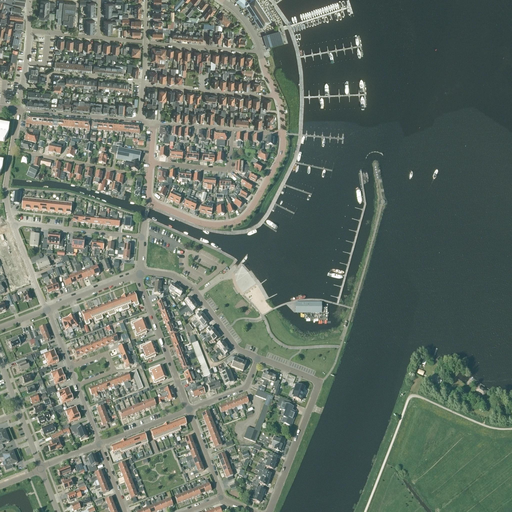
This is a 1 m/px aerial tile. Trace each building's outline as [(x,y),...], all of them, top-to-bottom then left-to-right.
[(86,5),(86,15),(88,15),(95,15),(95,3),(89,3),(87,3),(87,0),(80,0),(80,3),(80,5),(84,5),(86,5)] [(184,0),(178,0),(174,5),(174,9),(176,9),(184,0)] [(203,11),(204,9),(208,3),(204,0),(202,0),(198,5),(201,7),(200,9),(203,11)] [(245,0),(237,0),(237,1),(243,6),(244,4),(260,26),(270,19),(264,11),(266,9),(265,8),(270,4),(266,0),(250,0),(249,0),(247,0),(246,1),(245,0)] [(74,25),(76,3),(60,2),(59,8),(57,8),(56,17),(58,17),(58,23),(62,24),(67,24),(74,25)] [(12,6),(13,6),(4,3),(2,9),(1,12),(1,13),(0,17),(1,17),(8,18),(8,15),(5,15),(5,13),(6,13),(6,10),(11,11),(12,6)] [(187,15),(189,17),(197,7),(195,5),(187,15)] [(214,7),(211,5),(206,13),(205,13),(204,16),(207,18),(210,14),(212,16),(214,13),(214,12),(216,9),(216,8),(215,8),(214,7)] [(49,13),(40,12),(39,18),(41,18),(41,19),(42,20),(43,20),(44,20),(45,19),(49,19),(54,19),(54,13),(49,13)] [(223,22),(227,17),(225,15),(224,14),(223,14),(223,13),(221,15),(220,15),(217,18),(219,20),(217,23),(219,24),(221,21),(222,22),(223,22)] [(222,22),(220,24),(223,26),(225,24),(227,26),(230,23),(229,22),(231,20),(230,20),(230,19),(229,18),(227,17),(223,22),(222,22)] [(22,28),(23,20),(9,19),(8,25),(15,26),(15,27),(22,28)] [(12,28),(6,27),(5,34),(4,40),(9,41),(11,33),(12,28)] [(158,30),(155,29),(155,32),(153,32),(152,38),(162,38),(163,33),(163,30),(158,29),(158,30)] [(233,38),(233,31),(228,30),(228,37),(225,37),(225,44),(226,44),(227,44),(228,44),(230,44),(231,38),(233,38)] [(266,47),(284,43),(284,42),(282,42),(281,38),(279,32),(272,34),(264,36),(267,47),(266,47)] [(10,46),(20,48),(22,37),(17,36),(12,35),(10,46)] [(244,45),(244,43),(245,43),(245,41),(245,37),(235,36),(234,40),(235,40),(237,41),(236,45),(240,45),(240,44),(244,45)] [(131,55),(140,56),(140,48),(140,47),(132,46),(132,47),(126,46),(126,48),(126,49),(130,50),(130,51),(131,51),(131,55)] [(157,63),(165,64),(165,62),(166,55),(165,55),(166,49),(152,48),(151,61),(157,62),(157,63)] [(181,51),(175,50),(174,58),(178,58),(177,62),(182,63),(183,57),(181,57),(181,51)] [(202,71),(203,61),(200,61),(201,53),(194,52),(194,60),(197,60),(196,71),(202,71)] [(243,56),(242,56),(241,56),(240,56),(237,56),(236,64),(236,69),(241,69),(242,64),(243,64),(244,56),(243,56)] [(99,66),(101,66),(101,63),(100,63),(100,60),(100,59),(98,59),(97,65),(93,65),(93,72),(99,72),(99,66)] [(61,62),(63,62),(63,60),(60,60),(60,62),(55,62),(55,68),(61,69),(61,62)] [(61,69),(67,69),(67,63),(69,63),(69,60),(66,60),(66,63),(63,62),(61,62),(61,69)] [(72,63),(69,63),(67,63),(67,69),(73,70),(73,63),(75,63),(75,61),(72,61),(72,63)] [(79,64),(81,64),(81,62),(78,61),(78,64),(75,63),(73,63),(73,70),(79,70),(79,64)] [(93,61),(89,61),(89,65),(87,64),(85,64),(85,71),(91,72),(91,65),(92,65),(93,61)] [(85,71),(85,64),(87,64),(87,62),(85,62),(84,62),(84,64),(81,64),(79,64),(79,70),(85,71)] [(105,66),(107,66),(107,64),(104,64),(104,66),(101,66),(99,66),(99,72),(105,73),(105,66)] [(111,67),(113,67),(113,64),(110,64),(110,67),(107,66),(105,66),(105,73),(111,73),(111,67)] [(138,76),(139,68),(136,68),(136,65),(128,64),(128,72),(132,72),(132,75),(138,76)] [(1,65),(0,70),(7,72),(12,73),(13,70),(12,70),(8,69),(8,66),(1,65)] [(117,67),(119,67),(119,65),(115,65),(115,67),(113,67),(111,67),(111,73),(117,74),(117,67)] [(119,67),(117,67),(117,74),(123,74),(123,72),(125,72),(126,66),(119,65),(119,67)] [(30,74),(29,81),(37,82),(38,69),(34,68),(34,69),(31,69),(31,74),(30,74)] [(174,76),(175,76),(175,69),(171,68),(171,75),(168,75),(167,82),(168,82),(169,83),(170,83),(171,82),(173,83),(174,76)] [(46,82),(47,75),(41,74),(41,76),(39,76),(38,82),(46,82)] [(258,82),(258,79),(257,79),(258,76),(251,76),(251,78),(255,79),(255,82),(253,82),(253,85),(253,90),(255,90),(256,90),(257,90),(258,90),(259,90),(259,86),(260,86),(261,83),(258,82)] [(62,85),(65,85),(65,80),(60,80),(60,77),(59,77),(54,77),(53,84),(62,85)] [(243,82),(243,79),(241,79),(240,81),(235,81),(235,88),(236,88),(236,89),(238,89),(239,88),(241,89),(242,82),(243,82)] [(154,99),(156,99),(157,91),(154,91),(154,90),(148,89),(148,97),(152,97),(152,99),(154,99)] [(251,98),(250,98),(248,98),(245,98),(245,105),(243,105),(243,111),(247,112),(248,105),(251,106),(251,98)] [(260,113),(264,114),(265,114),(266,114),(266,107),(270,108),(270,100),(264,100),(264,104),(263,107),(261,107),(260,113)] [(155,109),(155,105),(152,105),(152,103),(147,103),(147,108),(146,117),(154,117),(155,113),(157,113),(157,109),(155,109)] [(180,113),(181,106),(177,106),(177,112),(174,112),(173,119),(174,119),(174,120),(176,120),(177,119),(179,120),(180,113)] [(197,114),(197,111),(197,108),(195,108),(195,110),(194,114),(190,114),(189,121),(190,121),(192,121),(193,121),(196,121),(196,114),(197,114)] [(215,113),(215,111),(215,109),(211,109),(211,115),(207,115),(207,122),(208,122),(208,123),(210,123),(210,122),(213,123),(214,113),(215,113)] [(225,116),(226,110),(222,110),(221,116),(218,116),(217,123),(218,123),(218,124),(221,124),(221,123),(223,124),(224,116),(225,116)] [(230,117),(227,117),(226,124),(227,124),(230,125),(230,124),(233,124),(233,117),(234,117),(235,111),(231,111),(230,117)] [(264,114),(260,113),(259,113),(258,119),(255,118),(254,126),(255,126),(256,127),(257,127),(258,127),(261,127),(262,120),(264,120),(264,114)] [(270,114),(266,114),(265,114),(264,119),(267,119),(266,127),(270,127),(270,128),(272,128),(273,123),(273,120),(273,116),(270,115),(270,114)] [(0,141),(4,142),(8,134),(9,126),(3,125),(0,124),(0,141)] [(165,139),(165,144),(168,145),(169,136),(167,136),(168,129),(161,128),(160,129),(160,135),(164,135),(164,139),(165,139)] [(169,143),(173,143),(174,143),(174,137),(177,137),(178,130),(172,129),(171,137),(169,137),(169,143)] [(36,143),(39,133),(33,131),(32,134),(26,133),(25,140),(36,143)] [(251,150),(253,150),(254,150),(254,147),(254,143),(259,144),(260,137),(253,136),(252,143),(251,147),(251,150)] [(273,142),(274,138),(268,137),(267,141),(266,141),(265,149),(269,150),(269,146),(273,146),(274,146),(274,142),(273,142)] [(55,146),(54,154),(60,155),(61,148),(63,148),(64,144),(58,143),(57,147),(55,146)] [(73,150),(75,144),(71,143),(69,149),(68,149),(66,156),(74,158),(75,150),(73,150)] [(169,146),(169,145),(164,145),(164,147),(162,147),(162,146),(161,146),(161,150),(160,150),(159,158),(166,158),(167,150),(169,151),(169,146)] [(137,171),(139,163),(141,153),(118,149),(116,160),(125,162),(124,168),(130,169),(130,170),(137,171)] [(105,157),(106,151),(102,150),(101,156),(100,156),(98,163),(106,164),(107,157),(105,157)] [(266,162),(267,159),(266,159),(268,156),(258,151),(257,154),(259,155),(258,159),(260,160),(265,162),(265,161),(266,162)] [(209,155),(208,162),(214,163),(214,155),(214,154),(216,155),(216,152),(212,152),(211,155),(209,155)] [(34,167),(31,165),(26,175),(34,179),(39,168),(40,160),(35,159),(34,167)] [(261,172),(262,171),(261,170),(263,168),(260,166),(257,164),(257,162),(253,159),(250,163),(255,166),(253,170),(260,173),(260,172),(261,172)] [(54,179),(60,180),(61,172),(59,172),(61,164),(54,163),(52,172),(54,174),(55,174),(54,179)] [(63,173),(61,172),(60,180),(59,181),(63,182),(65,173),(69,174),(70,174),(71,167),(65,165),(63,173)] [(76,180),(79,180),(79,181),(81,182),(82,176),(80,176),(82,169),(75,167),(74,175),(77,176),(76,180)] [(167,183),(167,178),(165,178),(166,172),(162,171),(159,171),(158,172),(158,174),(158,181),(164,182),(164,184),(167,185),(167,184),(167,183)] [(251,173),(248,171),(246,175),(247,176),(248,175),(250,176),(249,178),(255,182),(258,178),(254,176),(254,175),(252,173),(251,173)] [(95,179),(94,179),(93,184),(98,185),(99,180),(101,181),(102,173),(96,172),(95,179)] [(167,185),(171,185),(172,179),(174,179),(175,172),(170,172),(170,176),(169,177),(169,178),(168,178),(167,183),(167,184),(167,185)] [(107,174),(105,182),(103,181),(100,192),(105,193),(107,186),(108,186),(110,185),(110,183),(111,183),(113,175),(107,174)] [(122,185),(123,177),(117,176),(116,183),(114,183),(112,192),(117,193),(119,184),(122,185)] [(250,191),(253,186),(250,185),(249,184),(245,182),(246,180),(243,178),(242,180),(243,180),(241,183),(245,185),(244,187),(250,191)] [(230,190),(233,190),(234,187),(234,185),(233,185),(234,181),(226,181),(225,190),(225,191),(227,192),(227,188),(230,188),(230,190)] [(170,189),(172,185),(171,185),(167,185),(164,184),(159,195),(164,198),(168,189),(170,189)] [(237,188),(234,194),(237,196),(239,192),(241,193),(239,195),(245,199),(248,195),(245,193),(244,192),(242,191),(240,190),(241,188),(238,186),(237,188)] [(174,202),(177,195),(174,194),(175,191),(173,190),(171,193),(168,200),(174,202)] [(13,197),(15,197),(14,204),(19,205),(20,200),(21,200),(21,193),(20,193),(15,193),(13,192),(13,197)] [(177,196),(177,195),(174,202),(179,204),(182,198),(179,197),(181,194),(179,193),(177,196)] [(233,196),(231,198),(235,201),(234,204),(240,208),(243,204),(239,201),(239,200),(235,198),(236,196),(234,195),(233,196)] [(189,209),(192,202),(189,201),(190,197),(188,197),(187,200),(186,199),(184,206),(189,209)] [(231,205),(230,201),(228,198),(227,199),(226,200),(227,202),(229,206),(227,207),(230,214),(234,212),(233,208),(233,207),(232,205),(231,205)] [(31,199),(23,199),(21,210),(29,211),(31,199)] [(39,200),(31,199),(29,211),(38,211),(39,200)] [(192,202),(189,209),(194,211),(197,204),(195,203),(196,200),(194,199),(193,202),(192,202)] [(47,201),(39,200),(38,211),(46,212),(47,201)] [(55,202),(47,201),(46,212),(54,213),(55,202)] [(63,203),(55,202),(54,213),(62,214),(63,203)] [(72,204),(63,203),(62,214),(70,215),(72,204)] [(133,219),(133,217),(129,217),(129,219),(125,219),(124,228),(130,229),(131,219),(133,219)] [(53,246),(54,234),(48,233),(47,240),(43,240),(42,248),(46,249),(47,245),(53,246)] [(0,242),(8,239),(6,234),(0,236),(0,242)] [(63,242),(59,242),(60,234),(60,235),(54,234),(53,246),(59,247),(58,248),(62,248),(63,242)] [(73,254),(74,250),(78,251),(79,239),(73,238),(72,238),(71,246),(67,246),(67,253),(73,254)] [(10,245),(8,239),(0,242),(0,243),(2,248),(10,245)] [(79,239),(78,251),(83,251),(83,253),(87,254),(87,247),(84,247),(85,239),(84,239),(79,239)] [(118,244),(118,248),(124,249),(123,252),(130,253),(130,246),(124,245),(118,244)] [(4,253),(12,250),(10,245),(2,248),(4,253)] [(6,258),(14,255),(12,250),(4,253),(6,258)] [(117,255),(123,256),(123,260),(129,260),(130,253),(123,252),(119,252),(117,252),(117,255)] [(17,260),(14,255),(6,258),(8,263),(17,260)] [(46,259),(36,263),(38,267),(48,263),(54,260),(52,257),(46,259)] [(10,268),(19,265),(17,260),(8,263),(10,268)] [(105,272),(110,270),(107,264),(109,263),(108,260),(101,263),(102,265),(105,272)] [(91,269),(94,276),(99,274),(97,267),(94,268),(91,262),(90,263),(89,263),(91,269)] [(12,274),(21,270),(19,265),(10,268),(12,274)] [(88,278),(86,271),(82,273),(79,265),(77,266),(83,281),(88,278)] [(77,283),(83,281),(77,266),(74,267),(77,275),(74,276),(77,283)] [(88,278),(94,276),(91,269),(86,271),(88,278)] [(23,275),(21,270),(12,274),(14,279),(23,275)] [(25,281),(23,275),(14,279),(16,284),(25,281)] [(71,285),(77,283),(74,276),(69,278),(71,285)] [(49,281),(49,280),(48,278),(44,280),(45,284),(47,284),(48,286),(45,288),(48,294),(54,292),(50,281),(49,281)] [(66,287),(71,285),(69,278),(63,280),(66,287)] [(50,281),(54,292),(59,290),(57,283),(56,283),(55,279),(50,281)] [(172,298),(178,288),(172,285),(169,291),(172,293),(170,296),(172,298)] [(178,288),(172,298),(174,299),(177,296),(180,298),(178,300),(180,301),(185,296),(182,294),(183,292),(178,288)] [(27,303),(28,302),(29,301),(32,300),(30,296),(31,296),(28,290),(25,291),(27,294),(23,295),(26,303),(26,302),(27,303)] [(139,306),(134,293),(127,295),(131,305),(134,304),(135,307),(139,306)] [(131,305),(127,295),(121,298),(125,311),(129,309),(128,306),(131,305)] [(122,312),(125,311),(121,298),(114,300),(118,310),(121,309),(122,312)] [(178,311),(179,314),(185,310),(194,303),(190,298),(183,303),(185,306),(178,311)] [(115,311),(118,310),(114,300),(107,303),(112,316),(116,314),(115,311)] [(167,308),(169,307),(167,302),(165,303),(163,300),(157,303),(161,314),(168,311),(167,308)] [(8,306),(7,303),(3,304),(3,303),(0,304),(0,312),(3,311),(3,312),(5,311),(5,310),(4,307),(8,306)] [(109,317),(112,316),(107,303),(101,305),(105,315),(108,314),(109,317)] [(198,309),(194,303),(185,310),(179,314),(180,317),(185,314),(185,315),(188,313),(190,316),(193,313),(192,313),(198,309)] [(321,303),(295,303),(295,314),(321,314),(321,303)] [(102,316),(105,315),(101,305),(94,308),(99,321),(103,319),(102,316)] [(96,322),(99,321),(94,308),(88,310),(91,320),(94,319),(96,322)] [(88,321),(91,320),(88,310),(81,313),(86,326),(90,324),(88,321)] [(161,314),(165,325),(172,322),(171,319),(173,318),(172,313),(169,314),(168,311),(161,314)] [(196,321),(192,324),(193,326),(194,325),(196,324),(205,318),(201,313),(195,317),(193,318),(196,321)] [(72,329),(78,327),(74,316),(68,319),(72,329)] [(196,324),(194,325),(196,328),(197,327),(200,325),(203,329),(207,326),(206,325),(208,323),(205,318),(196,324)] [(66,331),(72,329),(68,319),(62,321),(66,331)] [(132,327),(133,327),(135,330),(146,325),(144,320),(142,321),(141,319),(131,323),(132,327)] [(175,330),(178,329),(176,324),(173,325),(172,322),(165,325),(169,335),(176,333),(175,330)] [(188,324),(184,327),(187,334),(192,330),(188,324)] [(149,331),(146,325),(135,330),(136,333),(135,334),(136,338),(147,334),(146,332),(149,331)] [(42,336),(47,334),(45,327),(39,329),(35,330),(36,333),(40,331),(42,336)] [(206,339),(215,332),(211,327),(206,331),(208,334),(205,337),(206,339)] [(109,333),(110,336),(113,343),(118,341),(115,334),(113,335),(111,332),(109,333)] [(219,338),(215,332),(206,339),(203,341),(205,344),(212,340),(213,342),(219,338)] [(47,334),(42,336),(36,338),(37,342),(43,339),(44,343),(50,341),(47,334)] [(12,350),(20,345),(19,342),(25,340),(23,335),(16,337),(17,338),(8,343),(10,346),(9,346),(10,349),(11,348),(12,350)] [(183,342),(182,339),(181,337),(178,338),(177,335),(170,337),(174,348),(181,346),(180,343),(183,342)] [(107,346),(113,343),(110,336),(105,338),(107,346)] [(97,350),(102,347),(99,340),(94,342),(97,350)] [(92,352),(97,350),(94,342),(89,344),(92,352)] [(217,353),(226,347),(222,342),(216,346),(218,349),(215,351),(217,353)] [(141,351),(142,350),(144,353),(155,349),(153,343),(151,344),(150,343),(139,347),(141,351)] [(120,353),(132,348),(131,344),(127,345),(128,348),(126,349),(125,346),(118,348),(120,353)] [(174,348),(179,359),(185,356),(184,353),(187,352),(185,347),(182,348),(181,346),(174,348)] [(230,352),(226,347),(217,353),(215,355),(216,358),(219,356),(222,353),(224,356),(230,352)] [(76,358),(82,355),(79,348),(73,350),(76,358)] [(121,358),(128,355),(127,353),(130,352),(131,352),(133,351),(132,348),(120,353),(121,358)] [(155,355),(157,354),(155,349),(144,353),(145,357),(144,357),(145,361),(156,357),(155,355)] [(45,361),(56,357),(54,351),(43,355),(45,361)] [(185,356),(179,359),(183,370),(189,367),(185,356)] [(45,361),(48,367),(59,363),(56,357),(45,361)] [(136,358),(123,363),(125,368),(132,366),(131,362),(132,362),(132,363),(133,362),(134,365),(138,363),(136,358)] [(233,363),(244,367),(246,363),(241,361),(241,360),(237,359),(236,359),(231,358),(227,361),(231,362),(233,363)] [(25,363),(24,361),(16,364),(19,370),(21,370),(21,371),(29,368),(27,362),(25,363)] [(242,372),(244,367),(233,363),(231,368),(242,372)] [(83,378),(92,375),(89,365),(80,368),(83,378)] [(150,374),(151,373),(153,377),(164,372),(162,367),(160,368),(159,366),(148,370),(150,374)] [(210,375),(208,371),(207,369),(202,371),(202,373),(203,375),(204,377),(210,375)] [(221,370),(223,374),(220,375),(225,386),(229,384),(223,369),(221,370)] [(223,369),(229,384),(234,383),(229,372),(227,373),(225,369),(223,369)] [(53,380),(63,376),(61,370),(50,374),(53,380)] [(184,373),(186,379),(197,375),(196,373),(192,374),(191,371),(184,373)] [(164,379),(166,378),(164,372),(153,377),(154,380),(153,381),(154,384),(165,380),(164,379)] [(266,385),(270,375),(264,373),(262,379),(261,381),(264,382),(262,386),(265,387),(266,385)] [(34,377),(33,374),(29,376),(29,375),(26,376),(22,378),(21,379),(24,384),(31,381),(30,379),(34,377)] [(123,376),(128,389),(131,388),(130,384),(129,384),(128,382),(131,381),(128,374),(123,376)] [(197,375),(186,379),(188,385),(199,381),(198,380),(200,379),(198,374),(197,375)] [(434,374),(431,381),(438,383),(441,377),(434,374)] [(270,375),(266,385),(269,386),(270,382),(274,384),(275,380),(276,377),(270,375)] [(293,385),(295,377),(288,375),(286,383),(293,385)] [(53,380),(55,386),(66,382),(63,376),(53,380)] [(127,389),(128,389),(123,376),(118,378),(121,385),(123,384),(126,390),(127,389)] [(113,380),(108,382),(111,389),(114,387),(115,390),(117,389),(113,380)] [(212,381),(215,390),(221,388),(218,381),(215,382),(214,380),(212,381)] [(212,381),(211,381),(209,382),(210,384),(207,385),(209,392),(215,390),(212,381)] [(202,387),(200,388),(198,383),(195,384),(199,396),(205,394),(202,387)] [(34,389),(39,387),(37,384),(33,386),(33,385),(29,387),(30,387),(26,389),(27,391),(26,392),(27,393),(28,394),(35,392),(34,389)] [(105,394),(107,393),(103,384),(98,385),(101,392),(104,391),(105,394)] [(195,384),(190,386),(192,391),(191,391),(194,398),(199,396),(195,384)] [(162,397),(172,393),(170,388),(168,389),(167,386),(159,389),(160,392),(164,391),(165,393),(161,394),(162,397)] [(95,398),(97,397),(93,387),(88,389),(91,396),(94,395),(95,398)] [(302,394),(304,389),(298,387),(296,391),(294,390),(292,395),(294,396),(293,399),(300,402),(303,394),(302,394)] [(484,396),(486,392),(479,387),(476,392),(484,396)] [(60,399),(71,394),(68,388),(58,393),(60,399)] [(172,393),(162,397),(157,399),(159,405),(162,404),(161,401),(167,398),(168,401),(175,399),(172,393)] [(39,395),(29,398),(31,401),(30,402),(31,404),(32,404),(32,405),(39,402),(38,399),(42,398),(42,400),(46,398),(45,395),(42,396),(42,395),(41,396),(40,394),(39,395)] [(60,399),(62,405),(73,401),(71,394),(60,399)] [(273,397),(268,395),(266,400),(265,403),(270,405),(273,397)] [(241,406),(243,410),(245,409),(244,407),(243,407),(243,406),(248,404),(247,400),(246,398),(239,400),(241,406)] [(36,414),(43,412),(42,408),(50,405),(48,399),(44,401),(45,404),(33,408),(34,411),(35,414),(36,414)] [(279,399),(277,406),(280,408),(280,410),(286,412),(283,418),(282,423),(291,427),(293,422),(292,421),(295,413),(292,411),(293,409),(293,408),(291,407),(292,404),(279,399)] [(148,403),(150,408),(156,406),(153,400),(148,403)] [(238,413),(236,408),(241,406),(239,400),(232,403),(235,409),(234,409),(236,413),(238,413)] [(229,411),(234,409),(235,409),(232,403),(226,406),(228,411),(227,412),(228,412),(229,415),(231,414),(230,412),(229,411)] [(223,413),(227,412),(228,411),(226,406),(219,408),(221,414),(222,418),(225,417),(224,414),(223,415),(223,413)] [(67,418),(78,413),(76,407),(65,412),(67,418)] [(105,413),(106,412),(105,410),(104,410),(103,407),(100,408),(96,410),(98,415),(105,413)] [(122,419),(128,417),(125,411),(120,413),(122,419)] [(211,418),(209,415),(211,414),(210,412),(202,415),(204,421),(211,418)] [(43,414),(43,416),(37,419),(38,421),(38,422),(38,424),(39,424),(40,425),(47,422),(46,420),(49,418),(49,417),(47,413),(43,414)] [(67,418),(69,424),(80,419),(78,413),(67,418)] [(106,416),(105,413),(98,415),(101,421),(107,418),(107,419),(109,418),(107,415),(106,416)] [(213,424),(213,423),(212,420),(213,420),(212,417),(211,418),(204,421),(206,426),(213,424)] [(109,421),(107,419),(107,418),(101,421),(103,427),(111,424),(110,421),(109,421)] [(186,426),(184,419),(175,423),(178,432),(181,431),(180,428),(186,426)] [(178,432),(175,423),(169,425),(172,435),(178,432)] [(215,429),(214,426),(215,426),(214,423),(213,423),(213,424),(206,426),(208,432),(215,429)] [(44,435),(48,434),(48,435),(54,432),(54,431),(55,431),(53,425),(41,429),(42,432),(42,435),(43,434),(44,435)] [(83,428),(81,429),(79,425),(70,428),(72,433),(73,432),(74,434),(77,433),(78,437),(80,437),(81,441),(87,438),(83,428)] [(172,435),(169,425),(162,427),(166,437),(172,435)] [(166,437),(162,427),(156,430),(160,439),(166,437)] [(216,429),(215,429),(208,432),(210,437),(217,435),(216,432),(217,431),(216,429)] [(160,439),(156,430),(150,432),(154,442),(160,439)] [(250,438),(249,441),(255,443),(260,432),(254,430),(253,430),(252,432),(251,435),(250,438)] [(148,444),(144,434),(138,437),(142,446),(148,444)] [(219,440),(218,437),(219,437),(218,434),(217,435),(210,437),(212,443),(219,440)] [(0,450),(3,449),(2,445),(9,443),(7,437),(0,439),(0,450)] [(142,446),(138,437),(132,439),(136,449),(142,446)] [(186,442),(179,445),(181,449),(187,446),(193,444),(190,437),(185,439),(186,442)] [(278,438),(278,439),(274,437),(271,446),(275,448),(274,450),(281,452),(283,447),(282,447),(284,440),(278,438)] [(58,450),(61,449),(57,438),(49,442),(50,445),(48,446),(50,452),(57,450),(58,450)] [(136,449),(132,439),(126,442),(130,451),(136,449)] [(219,440),(212,443),(215,449),(221,446),(220,443),(221,443),(220,440),(219,440)] [(130,451),(126,442),(120,444),(123,453),(130,451)] [(123,453),(120,444),(110,447),(113,454),(120,451),(121,454),(123,453)] [(186,455),(190,453),(196,451),(193,444),(187,446),(189,451),(185,453),(186,455)] [(187,462),(193,460),(192,460),(198,457),(196,451),(190,453),(191,456),(185,458),(186,459),(187,462)] [(6,455),(4,452),(0,453),(0,459),(5,458),(6,461),(15,458),(13,452),(6,455)] [(267,461),(276,464),(277,461),(276,461),(277,458),(270,455),(266,453),(265,456),(269,458),(267,461)] [(220,462),(226,460),(224,454),(218,456),(220,462)] [(90,466),(87,467),(90,473),(97,471),(95,466),(98,465),(94,456),(87,458),(90,466)] [(191,468),(195,467),(195,466),(201,464),(198,457),(192,460),(193,460),(194,465),(190,466),(191,468)] [(7,465),(3,466),(6,472),(13,469),(11,469),(10,466),(17,464),(15,458),(6,461),(7,465)] [(222,468),(228,465),(226,460),(220,462),(222,468)] [(275,467),(276,464),(267,461),(266,464),(260,462),(259,465),(258,467),(264,470),(265,467),(273,470),(274,467),(275,467)] [(120,472),(127,469),(125,463),(118,466),(120,472)] [(193,475),(198,473),(203,471),(201,464),(195,466),(195,467),(197,471),(193,473),(193,475)] [(77,473),(83,470),(81,465),(75,467),(77,473)] [(224,473),(230,471),(228,465),(222,468),(224,473)] [(60,477),(67,474),(71,473),(68,466),(57,470),(59,474),(58,474),(59,476),(60,477)] [(264,470),(258,467),(257,470),(259,470),(258,473),(257,476),(269,481),(270,478),(271,475),(263,472),(264,470)] [(122,477),(129,475),(127,469),(120,472),(122,477)] [(226,479),(233,476),(230,471),(224,473),(226,479)] [(90,480),(92,483),(97,481),(103,479),(100,472),(95,474),(96,477),(90,480)] [(125,483),(131,480),(129,475),(122,477),(125,483)] [(269,481),(257,476),(255,482),(253,481),(252,484),(258,486),(259,484),(266,487),(267,484),(268,484),(269,481)] [(95,488),(96,489),(100,488),(106,485),(103,479),(97,481),(98,481),(99,486),(95,488)] [(66,482),(65,480),(62,481),(63,483),(62,484),(65,490),(73,487),(71,483),(73,483),(72,480),(70,481),(70,480),(66,482)] [(127,488),(133,486),(131,480),(125,483),(127,488)] [(206,485),(203,487),(206,494),(211,491),(208,483),(206,484),(206,485)] [(257,489),(258,486),(252,484),(251,487),(250,486),(249,489),(256,492),(254,495),(263,498),(264,495),(263,495),(264,492),(257,489)] [(100,488),(102,493),(101,494),(101,493),(98,494),(99,496),(103,495),(108,492),(106,485),(100,488)] [(129,494),(135,491),(133,486),(127,488),(129,494)] [(200,496),(206,494),(203,487),(202,486),(200,487),(200,488),(197,489),(200,496)] [(80,494),(87,491),(85,487),(78,490),(79,492),(77,493),(74,494),(67,496),(68,500),(69,502),(70,502),(70,503),(72,502),(72,501),(81,498),(80,494)] [(192,491),(190,487),(188,488),(189,492),(186,493),(189,500),(194,498),(192,491)] [(194,498),(200,496),(197,489),(197,488),(194,489),(195,490),(192,491),(194,498)] [(135,491),(129,494),(131,499),(138,497),(135,491)] [(183,502),(189,500),(186,493),(180,495),(183,502)] [(180,495),(175,498),(177,505),(183,502),(180,495)] [(262,501),(263,498),(254,495),(253,498),(249,497),(248,499),(252,501),(260,504),(261,501),(262,501)] [(78,504),(71,507),(73,511),(74,511),(80,510),(84,508),(83,506),(91,503),(89,498),(82,501),(77,503),(78,504)] [(108,508),(113,505),(111,499),(105,501),(107,506),(106,507),(105,506),(102,507),(103,510),(108,508)] [(170,500),(164,502),(167,509),(173,506),(170,500)] [(153,506),(155,511),(158,511),(161,511),(159,504),(156,505),(154,501),(153,501),(151,502),(153,506)] [(167,509),(164,502),(159,504),(161,511),(167,509)]
